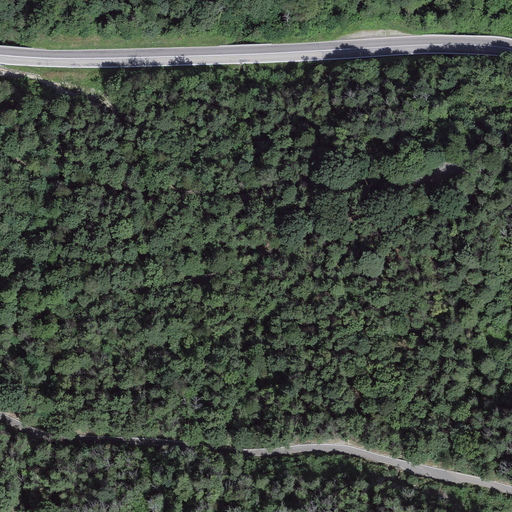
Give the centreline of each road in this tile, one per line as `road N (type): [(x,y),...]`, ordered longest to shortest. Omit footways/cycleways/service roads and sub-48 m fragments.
road 1 (unclassified): [(0,154),(46,183),(159,196),(248,194),(288,182),(390,187),(446,169),(471,189),(459,211),(435,218),(307,230),(249,269),(40,312),(0,309)]
road 2 (unclassified): [(0,416),(62,438),(255,453),(350,449),(511,491)]
road 3 (tertiary): [(511,47),(0,55)]
